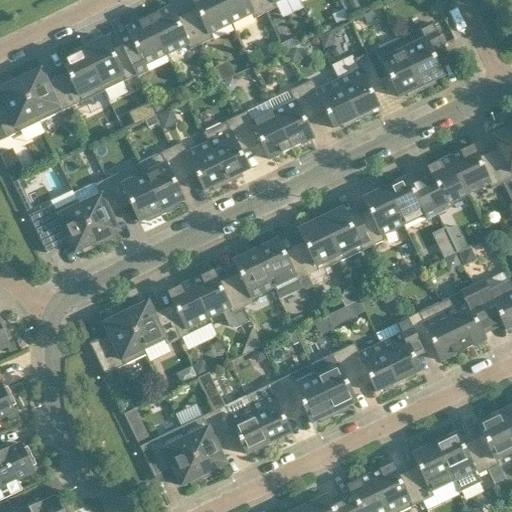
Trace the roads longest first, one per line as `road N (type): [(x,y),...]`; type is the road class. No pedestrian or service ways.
road 1 (residential): [(53,309),(67,293),(504,88)]
road 2 (residential): [(511,365),(205,511)]
road 3 (residential): [(130,511),(89,481),(63,446),(53,403),(53,309)]
road 4 (residential): [(0,53),(112,0)]
